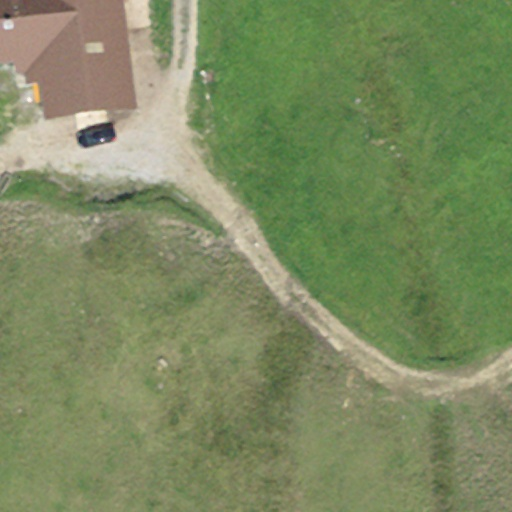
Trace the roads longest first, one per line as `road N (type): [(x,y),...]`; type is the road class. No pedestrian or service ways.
road 1 (track): [(173,151),(297,302),(390,371),(424,382),(511,363)]
road 2 (track): [(173,151),(35,143),(0,161)]
road 3 (track): [(182,0),(173,151)]
